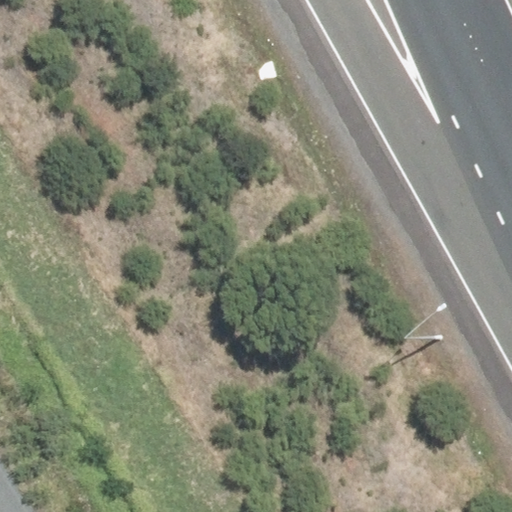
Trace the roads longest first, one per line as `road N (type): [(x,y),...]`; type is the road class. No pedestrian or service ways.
road 1 (motorway): [(511,263),(381,81),(335,0)]
road 2 (motorway): [(511,130),(452,0)]
